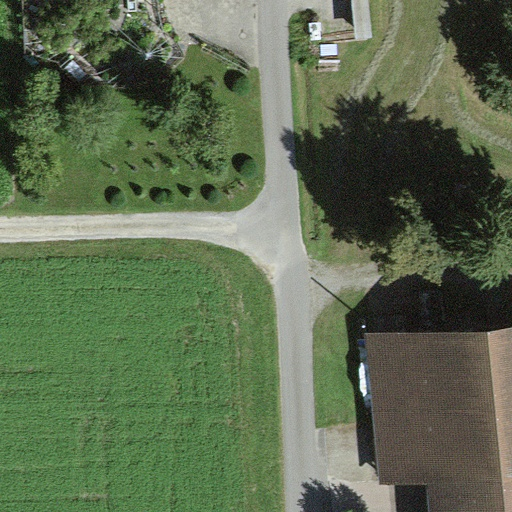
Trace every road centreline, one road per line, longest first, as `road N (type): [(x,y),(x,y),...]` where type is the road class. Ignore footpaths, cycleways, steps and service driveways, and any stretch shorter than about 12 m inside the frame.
road 1 (residential): [(292,511),(272,219),(268,0)]
road 2 (track): [(272,219),(0,238)]
